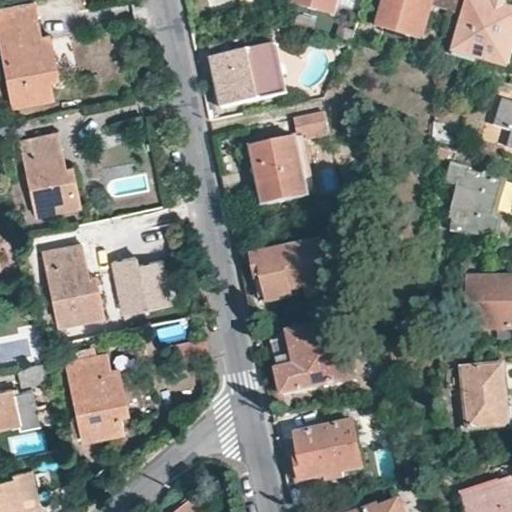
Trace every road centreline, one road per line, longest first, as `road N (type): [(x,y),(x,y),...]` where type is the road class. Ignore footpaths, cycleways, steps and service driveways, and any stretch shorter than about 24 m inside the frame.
road 1 (residential): [(168,0),(251,404)]
road 2 (residential): [(121,511),(251,404)]
